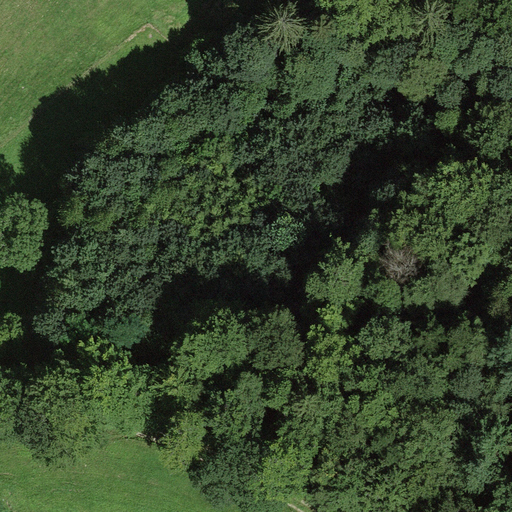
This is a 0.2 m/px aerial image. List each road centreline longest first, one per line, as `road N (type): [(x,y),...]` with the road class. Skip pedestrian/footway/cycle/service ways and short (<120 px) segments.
road 1 (track): [(511,411),(414,385),(306,378),(187,375),(0,391)]
road 2 (track): [(6,390),(200,447),(318,511)]
